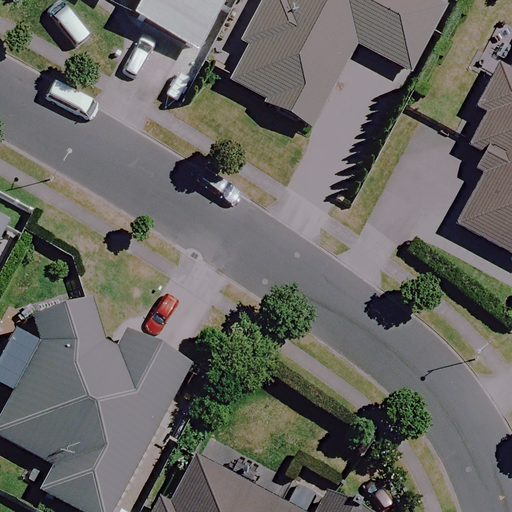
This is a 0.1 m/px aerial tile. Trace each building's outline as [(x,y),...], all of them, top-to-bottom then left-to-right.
[(85,0),(124,21),(121,26),(185,61),(217,0),(85,0)] [(259,0),(242,34),(252,39),(229,82),(263,99),(261,102),(312,128),(356,45),(410,73),(446,4),(438,0),(259,0)] [(500,64),(477,107),(489,113),(467,153),(485,163),(451,226),(511,258),(511,59),(507,68),(500,64)] [(0,246),(10,228),(0,222),(0,246)] [(102,345),(86,297),(28,317),(36,343),(0,407),(0,437),(50,464),(40,491),(78,511),(106,511),(187,365),(125,331),(116,348),(106,342),(102,345)] [(283,509),(184,456),(154,511),(346,511),(296,485),(283,509)]
